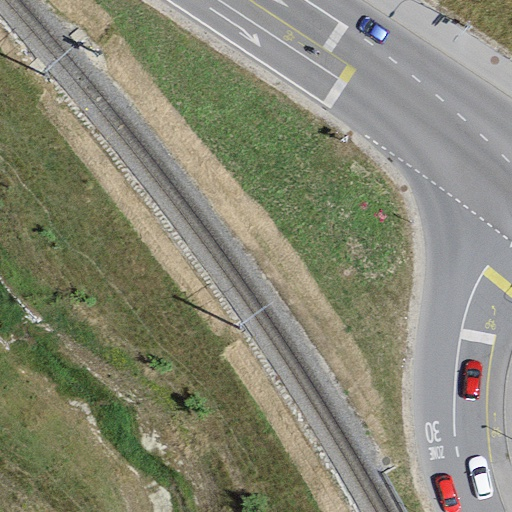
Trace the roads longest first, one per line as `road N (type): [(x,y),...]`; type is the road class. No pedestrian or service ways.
road 1 (tertiary): [(476,511),(458,461),(459,340),(483,270),(511,223)]
road 2 (primary): [(277,0),(511,168)]
